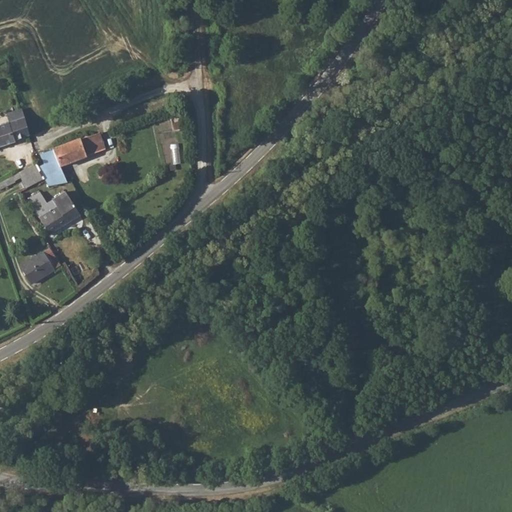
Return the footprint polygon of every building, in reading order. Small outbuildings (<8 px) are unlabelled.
[(9,124),(16,143),(30,137),(20,110),(5,115),(9,124)] [(9,124),(0,127),(0,148),(16,143),(9,124)] [(45,165),(40,167),(46,180),(49,187),(68,184),(61,167),(87,157),(87,156),(91,155),(105,150),(102,139),(99,133),(41,153),(45,165)] [(33,166),(20,172),(23,178),(21,179),(26,190),(46,180),(40,167),(38,163),(33,166)] [(42,192),(30,200),(51,234),(81,213),(67,192),(49,204),(42,192)] [(55,270),(44,252),(20,267),(31,284),(55,270)]
